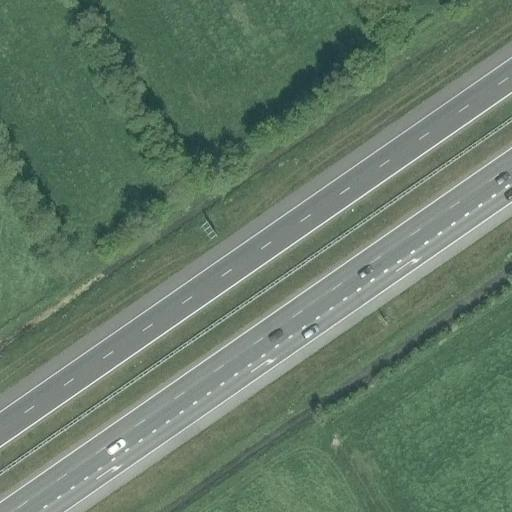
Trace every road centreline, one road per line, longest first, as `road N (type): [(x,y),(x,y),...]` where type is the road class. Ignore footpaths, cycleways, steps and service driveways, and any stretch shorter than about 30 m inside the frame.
road 1 (motorway): [(511,73),(0,429)]
road 2 (motorway): [(12,511),(511,166)]
